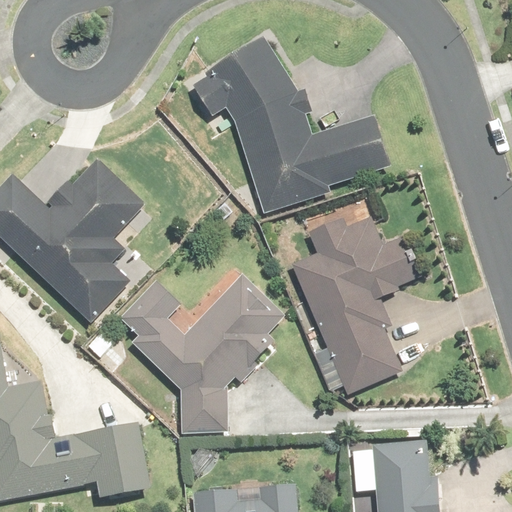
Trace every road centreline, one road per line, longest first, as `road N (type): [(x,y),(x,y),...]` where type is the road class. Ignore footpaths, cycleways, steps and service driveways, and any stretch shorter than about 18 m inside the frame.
road 1 (residential): [(402,0),(429,26),(460,85),(511,271)]
road 2 (residential): [(167,0),(98,85),(72,90),(51,82)]
